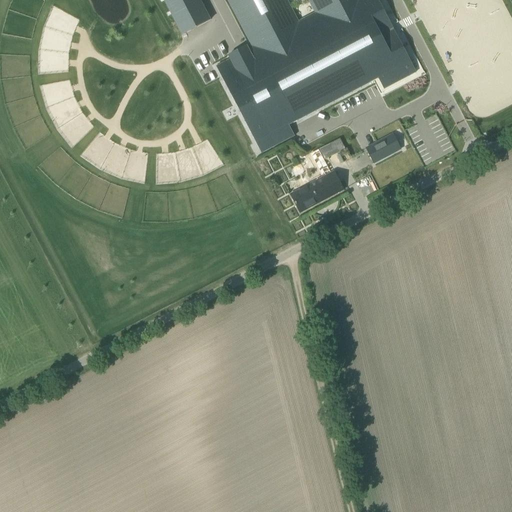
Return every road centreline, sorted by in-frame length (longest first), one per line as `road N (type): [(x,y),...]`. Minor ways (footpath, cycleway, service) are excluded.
road 1 (unclassified): [(0,405),(511,138)]
road 2 (track): [(354,511),(291,252)]
